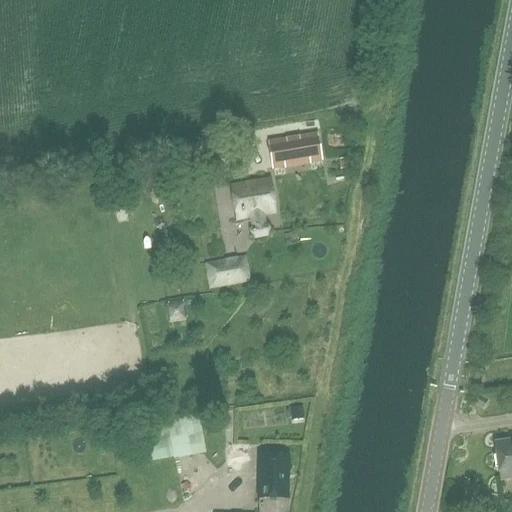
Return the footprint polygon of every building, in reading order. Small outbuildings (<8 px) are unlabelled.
[(267,141),(272,168),(321,159),(316,133),(267,141)] [(270,179),(230,187),(236,220),(250,218),(252,225),(251,225),(253,238),(267,235),(265,223),(264,223),(263,215),(275,213),(270,179)] [(204,264),(209,289),(249,281),(245,257),(204,264)] [(183,293),(159,298),(165,331),(190,326),(183,293)] [(486,400),(478,396),(474,404),(482,408),(486,400)] [(301,406),(290,407),(291,420),(302,420),(301,406)] [(205,453),(198,414),(166,420),(173,459),(205,453)] [(134,421),(135,440),(157,439),(157,421),(134,421)] [(511,440),(495,443),(501,479),(511,477),(511,440)] [(259,455),(258,498),(287,499),(288,456),(259,455)]
